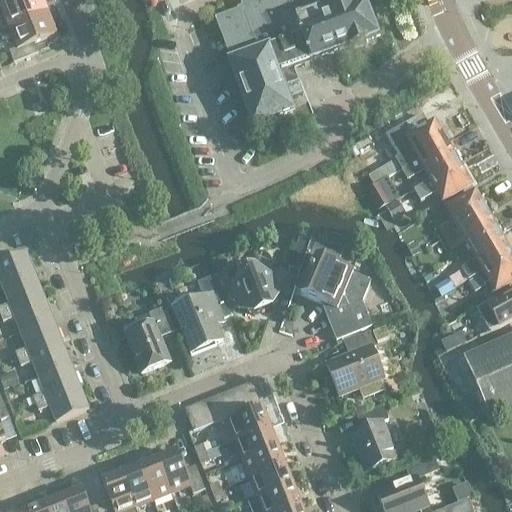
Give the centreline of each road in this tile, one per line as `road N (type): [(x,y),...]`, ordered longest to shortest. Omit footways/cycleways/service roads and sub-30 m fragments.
road 1 (residential): [(341,511),(278,358),(126,413)]
road 2 (residential): [(236,185),(318,152),(333,139),(345,104),(456,26)]
road 3 (residential): [(126,413),(42,212)]
road 4 (residential): [(42,212),(95,84),(86,48)]
road 5 (residential): [(0,485),(119,436),(126,413)]
